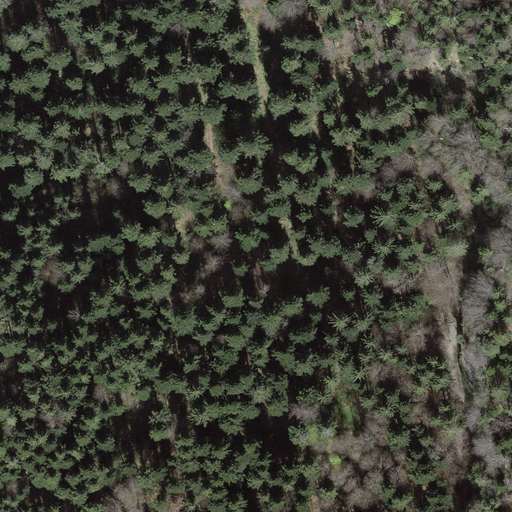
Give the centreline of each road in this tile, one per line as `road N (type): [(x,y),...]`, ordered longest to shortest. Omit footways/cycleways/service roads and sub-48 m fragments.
road 1 (track): [(95,511),(132,429),(243,236),(264,177),(272,136),(257,45),(239,0)]
road 2 (track): [(150,0),(195,53),(213,194),(176,443),(199,511)]
